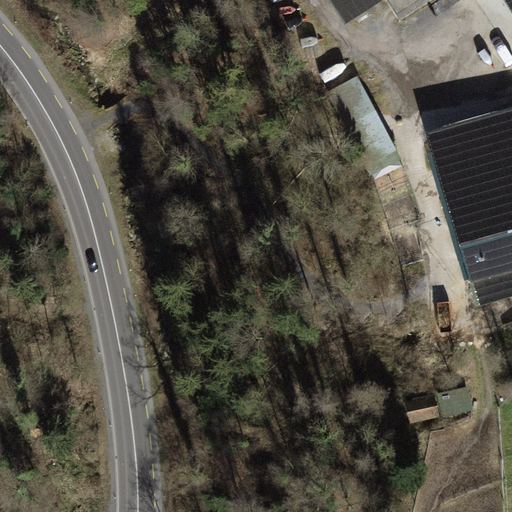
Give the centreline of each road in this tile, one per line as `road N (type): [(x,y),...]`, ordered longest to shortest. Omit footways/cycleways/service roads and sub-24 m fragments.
road 1 (tertiary): [(139,511),(120,328),(95,223),(63,125),(0,42)]
road 2 (track): [(511,95),(414,124),(444,299)]
